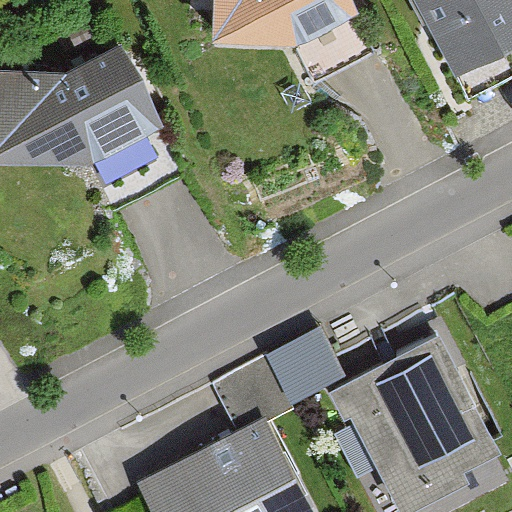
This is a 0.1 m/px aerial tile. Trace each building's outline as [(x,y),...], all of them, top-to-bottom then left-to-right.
[(353,0),(212,0),(210,30),(286,40),(356,5),(353,0)] [(511,0),(419,0),(454,69),(511,40),(511,0)] [(114,45),(69,68),(14,66),(0,65),(0,109),(11,110),(9,149),(84,159),(154,124),(114,45)] [(440,330),(330,389),(395,511),(401,511),(468,476),(463,466),(502,445),(440,330)] [(318,511),(267,415),(136,484),(150,511),(318,511)]
